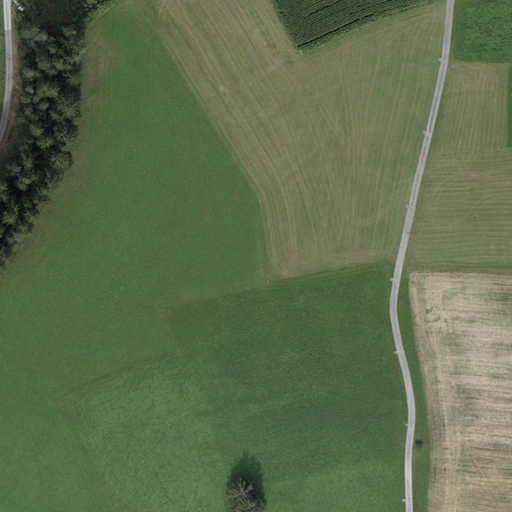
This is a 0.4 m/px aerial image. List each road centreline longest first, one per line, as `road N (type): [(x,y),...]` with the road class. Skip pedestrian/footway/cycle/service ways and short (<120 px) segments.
road 1 (track): [(451,0),(445,65),(396,285),(394,325),(413,411),(410,511)]
road 2 (track): [(6,0),(0,135)]
